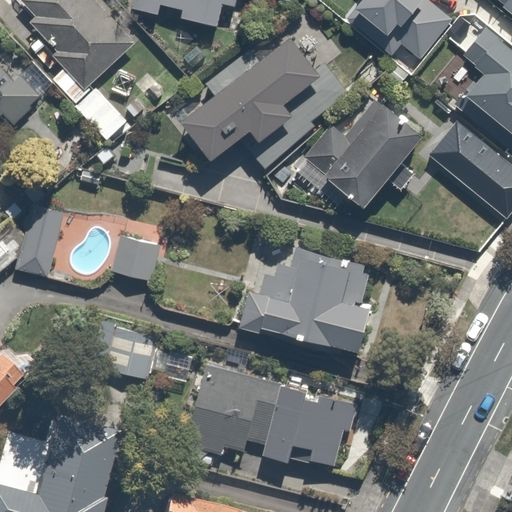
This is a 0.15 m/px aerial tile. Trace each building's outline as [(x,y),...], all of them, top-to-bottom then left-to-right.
[(21,0),(40,20),(29,30),(68,72),(56,83),(79,107),(140,50),(92,0),(21,0)] [(139,0),(136,13),(160,19),(162,9),(186,15),(183,24),(222,33),(227,11),(240,13),(242,0),(261,0),(292,7),(293,0),(139,0)] [(363,0),(373,7),(364,19),(388,36),(380,47),(408,68),(419,52),(433,62),(463,20),(435,0),(363,0)] [(511,0),(498,0),(510,10),(505,16),(511,21),(511,0)] [(222,172),(253,151),(267,172),(323,133),(316,124),(344,105),(301,44),(294,49),(265,69),(253,52),(207,84),(223,106),(192,128),(222,172)] [(0,132),(2,134),(53,82),(34,63),(18,80),(0,62),(0,132)] [(101,90),(78,111),(109,145),(132,124),(101,90)] [(311,160),(296,175),(311,190),(324,177),(361,215),(426,151),(391,115),(377,128),(364,115),(342,136),(335,128),(307,155),(311,160)] [(116,142),(92,158),(102,172),(125,156),(116,142)] [(64,213),(32,205),(24,237),(19,256),(16,269),(49,278),(64,213)] [(12,223),(0,231),(0,271),(19,256),(24,237),(12,223)] [(161,244),(119,235),(110,272),(152,283),(161,244)] [(358,266),(299,252),(296,267),(280,263),(277,278),(268,276),(264,294),(251,291),(242,332),(367,361),(378,315),(364,311),(372,281),(356,277),(358,266)] [(0,421),(22,399),(7,385),(14,378),(0,364),(0,421)] [(358,405),(210,369),(190,450),(237,462),(261,468),(264,457),(329,473),(335,450),(346,453),(358,405)] [(9,438),(0,468),(0,511),(112,511),(132,449),(63,427),(55,452),(9,438)] [(247,511),(173,493),(167,511),(247,511)]
